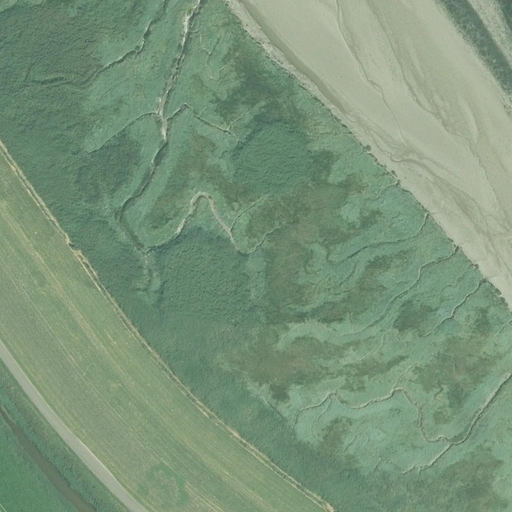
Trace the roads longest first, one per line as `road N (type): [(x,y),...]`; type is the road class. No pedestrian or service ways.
road 1 (track): [(250,511),(128,403),(0,224)]
road 2 (unclassified): [(140,511),(49,415),(0,346)]
